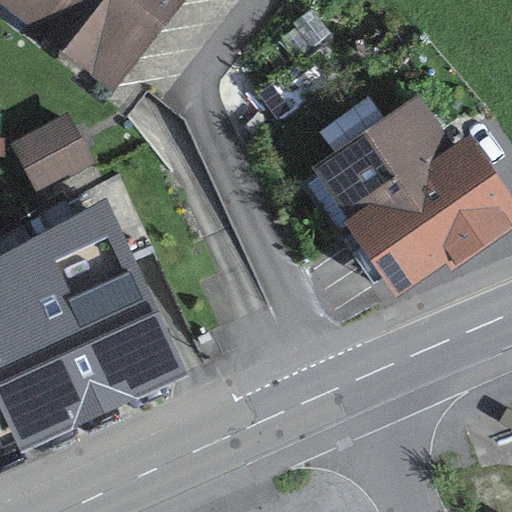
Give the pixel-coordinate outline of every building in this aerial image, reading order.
[(188,0),(0,0),(0,5),(115,95),(188,0)] [(471,169),(420,97),(314,171),(319,178),(310,185),(339,231),(349,225),(386,280),(448,235),(424,201),(471,169)] [(69,115),(11,144),(39,196),(97,165),(69,115)] [(122,176),(80,193),(98,235),(140,217),(122,176)] [(146,306),(0,375),(0,379),(22,432),(51,444),(169,392),(175,366),(146,306)]
